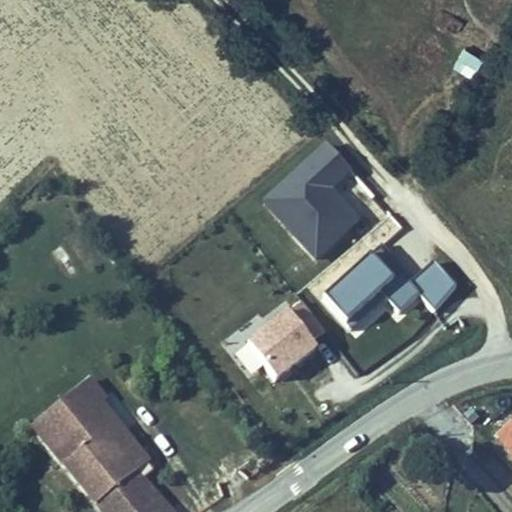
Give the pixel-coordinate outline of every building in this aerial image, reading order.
[(460,45),(451,66),(466,72),(475,51),(460,45)] [(349,173),(326,147),(275,194),(305,227),(294,238),(315,260),(356,222),(334,198),(329,202),(323,196),(349,173)] [(455,289),(432,264),(409,286),(377,251),(322,301),(345,327),(380,295),(398,315),(418,298),(433,315),(455,289)] [(325,334),(301,304),(247,347),(275,383),(291,370),(289,367),(293,363),(296,366),(315,351),(311,345),(325,334)] [(103,371),(42,416),(57,435),(115,511),(181,511),(155,478),(167,469),(111,394),(117,390),(103,371)]
